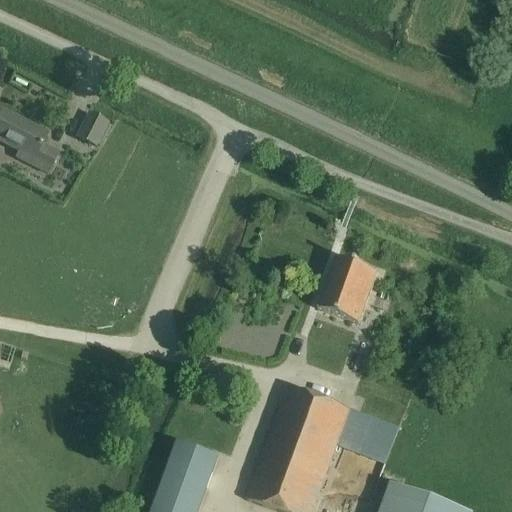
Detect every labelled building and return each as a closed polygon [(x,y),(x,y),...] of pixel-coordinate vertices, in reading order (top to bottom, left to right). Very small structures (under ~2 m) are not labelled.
[(47,176),(58,155),(42,146),(47,136),(2,112),(0,115),(0,143),(19,153),(16,160),(47,176)] [(88,115),(76,138),(96,148),(107,125),(88,115)] [(358,326),(377,274),(336,259),(317,311),(358,326)] [(282,511),(313,511),(351,409),(288,386),(246,499),(282,511)] [(196,511),(217,456),(179,442),(152,511),(196,511)] [(473,511),(442,500),(398,488),(389,511),(473,511)]
